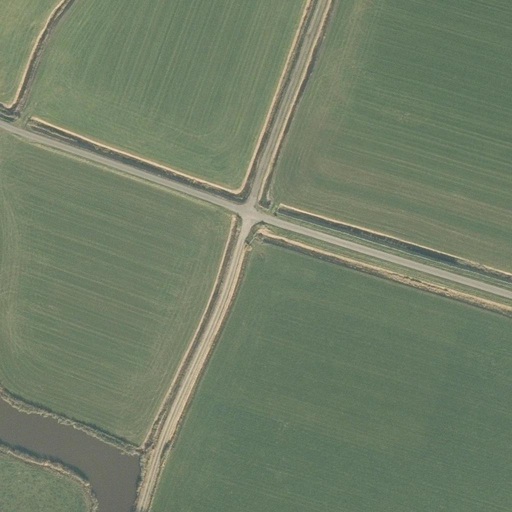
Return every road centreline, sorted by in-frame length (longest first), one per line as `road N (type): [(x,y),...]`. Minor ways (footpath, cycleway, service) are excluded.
road 1 (unclassified): [(511,295),(249,213)]
road 2 (track): [(249,213),(323,0)]
